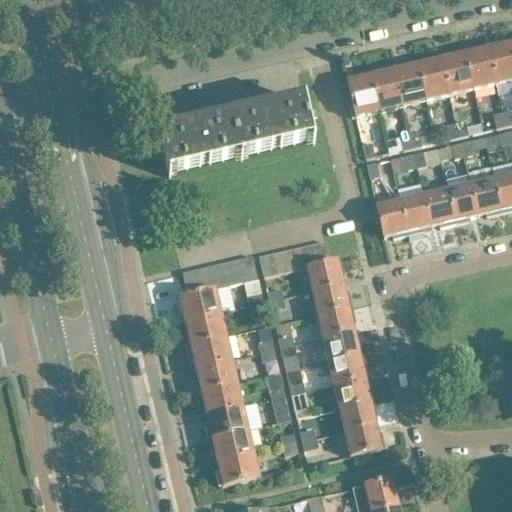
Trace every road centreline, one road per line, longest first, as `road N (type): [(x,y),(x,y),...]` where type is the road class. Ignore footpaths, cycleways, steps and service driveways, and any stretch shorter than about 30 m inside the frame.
road 1 (residential): [(313,41),(353,215),(181,254)]
road 2 (residential): [(511,256),(387,287),(424,445)]
road 3 (residential): [(51,103),(313,41)]
road 4 (secondary): [(104,331),(51,103)]
road 5 (secondary): [(0,115),(51,343)]
road 6 (residential): [(497,0),(313,41)]
road 7 (secondary): [(146,511),(104,331)]
road 8 (secondary): [(51,343),(92,511)]
road 9 (unknown): [(107,0),(117,15),(255,0)]
